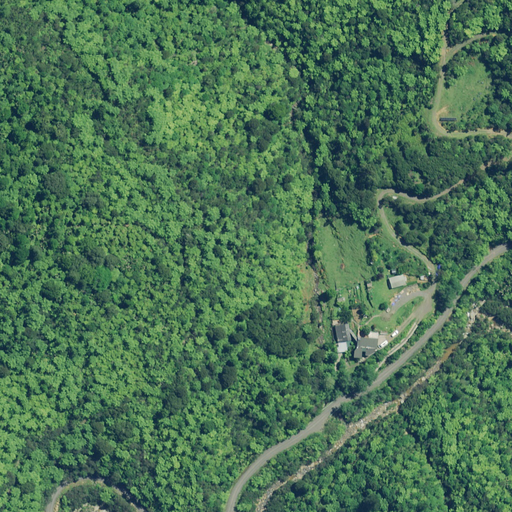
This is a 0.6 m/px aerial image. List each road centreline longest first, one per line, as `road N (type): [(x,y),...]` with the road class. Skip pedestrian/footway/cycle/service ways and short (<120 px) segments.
road 1 (unclassified): [(235,511),(239,488),(258,465),(421,348),(452,319),(480,270),(511,248)]
road 2 (unclassified): [(51,511),(61,486),(97,475),(123,486),(146,511)]
